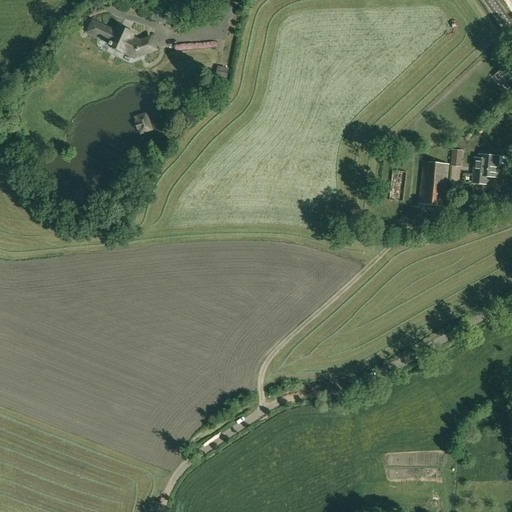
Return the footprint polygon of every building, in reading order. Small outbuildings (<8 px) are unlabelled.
[(153,15),(152,20),(164,24),(166,19),(153,15)] [(86,33),(108,44),(108,45),(134,59),(158,50),(152,35),(140,39),(134,37),(136,33),(116,24),(114,30),(93,20),(86,33)] [(229,69),(223,67),(221,77),(227,78),(229,69)] [(140,135),(153,131),(147,113),(134,117),(136,122),(135,122),(137,131),(138,131),(140,135)] [(452,149),(450,166),(461,167),(463,150),(452,149)] [(486,176),(494,177),(496,177),(497,165),(496,165),(497,156),(481,154),(480,158),(475,158),(473,183),(485,184),(486,176)] [(445,206),(449,164),(422,162),(419,204),(445,206)] [(392,170),(388,200),(403,202),(406,172),(392,170)]
